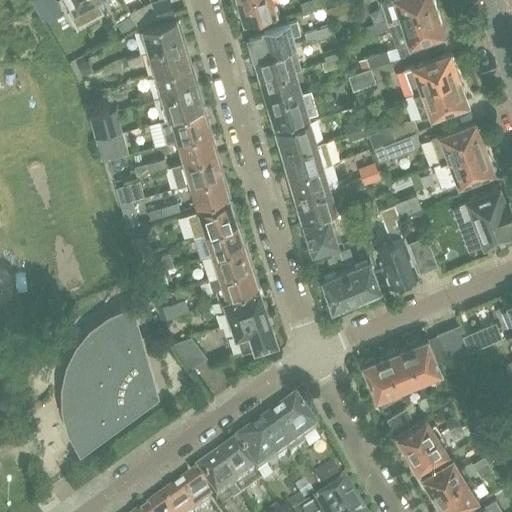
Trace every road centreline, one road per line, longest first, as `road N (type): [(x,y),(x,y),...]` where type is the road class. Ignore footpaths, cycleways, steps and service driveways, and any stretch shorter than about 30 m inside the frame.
road 1 (residential): [(312,355),(205,0)]
road 2 (residential): [(85,511),(312,355)]
road 3 (residential): [(312,355),(511,266)]
road 4 (residential): [(394,511),(312,355)]
